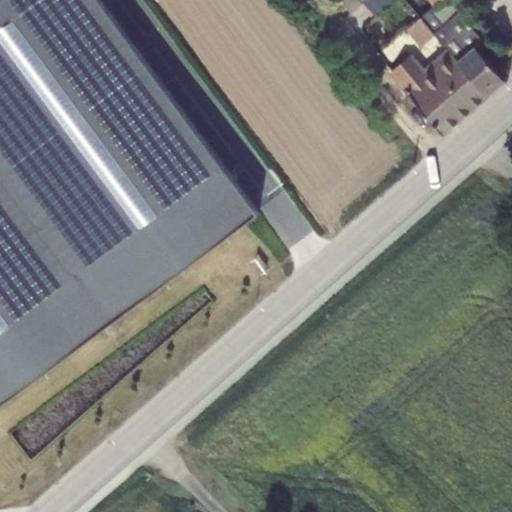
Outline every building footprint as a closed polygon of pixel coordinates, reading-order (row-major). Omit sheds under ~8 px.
[(0,0),(0,404),(259,211),(101,0),(0,0)] [(364,1),(364,0),(340,0),(350,13),(364,1)] [(375,15),(392,0),(364,0),(364,1),(375,15)] [(430,10),(443,24),(460,13),(448,0),(441,0),(434,6),(435,6),(430,10)] [(430,10),(421,18),(436,34),(448,48),(488,93),(505,79),(476,46),(483,40),(460,13),(443,24),(430,10)] [(422,46),(436,34),(421,18),(408,30),(422,46)] [(442,134),(488,93),(448,48),(424,68),(411,55),(391,72),(442,134)]
